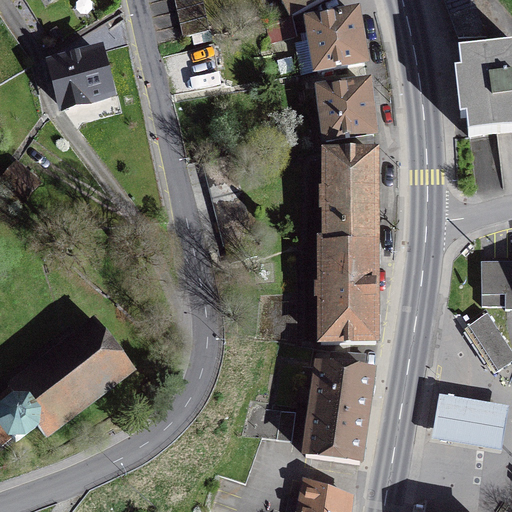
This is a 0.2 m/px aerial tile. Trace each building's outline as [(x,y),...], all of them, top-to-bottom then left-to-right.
[(202,0),(174,0),(183,39),(210,33),(202,0)] [(283,0),(292,17),(326,0),(283,0)] [(473,0),(444,0),(458,39),(487,37),(473,0)] [(364,65),(356,16),(333,20),(332,12),(325,13),(326,22),(308,25),(316,73),(364,65)] [(295,37),(291,19),(267,26),(271,43),(295,37)] [(511,48),(459,54),(469,138),(511,132),(511,48)] [(52,66),(63,109),(110,97),(99,54),(52,66)] [(373,136),(367,87),(319,93),(326,142),(349,139),(351,150),(373,148),(371,136),(373,136)] [(205,164),(227,247),(253,240),(232,157),(205,164)] [(321,247),(375,248),(375,158),(325,158),(325,196),(323,196),(323,211),(325,211),(325,245),(321,245),(321,247)] [(17,165),(2,182),(22,200),(37,184),(37,181),(20,165),(17,165)] [(253,240),(227,247),(231,263),(257,257),(253,240)] [(375,248),(321,247),(321,287),(317,287),(317,303),(321,303),(321,344),(375,345),(375,248)] [(511,263),(481,264),(482,308),(505,307),(505,311),(511,310),(511,263)] [(497,373),(511,362),(511,354),(487,317),(469,328),(497,371),(497,373)] [(0,422),(16,442),(37,426),(46,437),(100,397),(102,393),(130,368),(95,321),(8,387),(10,390),(0,398),(0,422)] [(311,421),(305,457),(359,465),(372,376),(361,375),(364,355),(328,351),(326,370),(318,369),(313,405),(311,404),(309,421),(311,421)] [(492,456),(500,411),(430,400),(422,445),(492,456)] [(266,409),(262,439),(291,443),(296,413),(266,409)] [(245,485),(260,443),(232,433),(217,475),(245,485)] [(348,511),(350,500),(305,483),(302,501),(289,498),(286,511),(348,511)]
